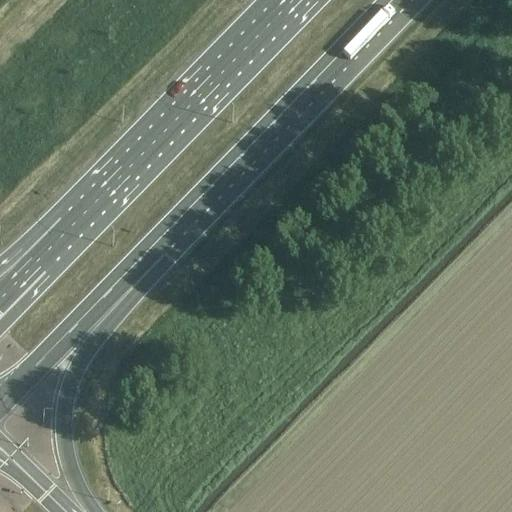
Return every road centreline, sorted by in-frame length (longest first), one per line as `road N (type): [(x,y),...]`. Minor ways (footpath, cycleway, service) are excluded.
road 1 (trunk): [(128,271),(391,0)]
road 2 (trunk): [(294,0),(75,223)]
road 3 (trunk): [(91,511),(64,448),(66,399),(128,271)]
road 4 (trunk): [(0,405),(128,271)]
